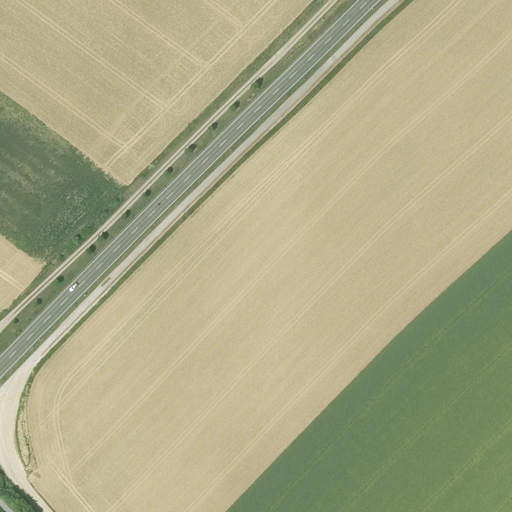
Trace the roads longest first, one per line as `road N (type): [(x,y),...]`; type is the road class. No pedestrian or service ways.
road 1 (track): [(0,441),(443,0)]
road 2 (secondary): [(0,417),(421,0)]
road 3 (track): [(0,378),(389,0)]
